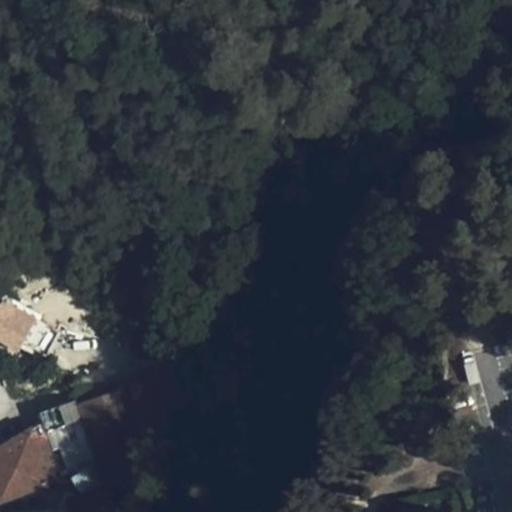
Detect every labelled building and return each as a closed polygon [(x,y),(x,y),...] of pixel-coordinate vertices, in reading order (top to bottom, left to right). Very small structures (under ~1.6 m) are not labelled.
[(0,336),(24,348),(41,313),(5,295),(0,305),(0,336)] [(78,408),(76,402),(44,414),(50,433),(83,421),(103,474),(124,467),(131,464),(140,458),(144,453),(148,442),(141,425),(172,415),(157,376),(129,386),(130,389),(78,408)] [(62,477),(42,426),(0,450),(0,491),(3,500),(62,477)] [(87,491),(91,498),(108,488),(92,465),(77,475),(87,491)] [(49,511),(80,511),(81,511),(83,504),(70,493),(67,494),(66,507),(61,507),(61,510),(49,511)]
